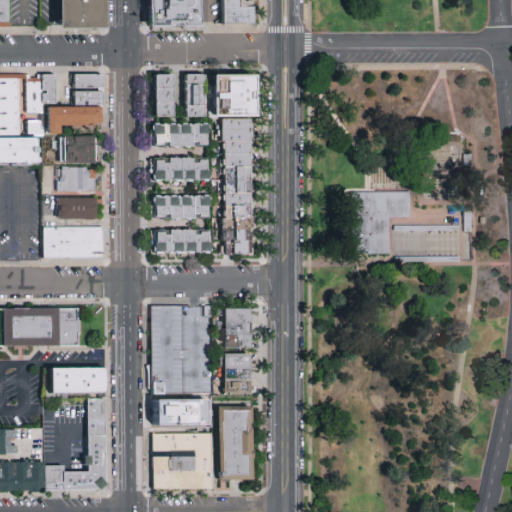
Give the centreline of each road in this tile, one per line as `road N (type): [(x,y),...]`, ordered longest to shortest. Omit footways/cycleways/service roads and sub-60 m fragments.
road 1 (residential): [(501,0),(511,141),(510,393),(485,511)]
road 2 (secondary): [(276,0),(279,511)]
road 3 (secondary): [(128,511),(125,0)]
road 4 (secondary): [(294,511),(293,0)]
road 5 (residential): [(0,284),(292,283)]
road 6 (residential): [(0,51),(276,50)]
road 7 (residential): [(502,44),(316,42),(293,20)]
